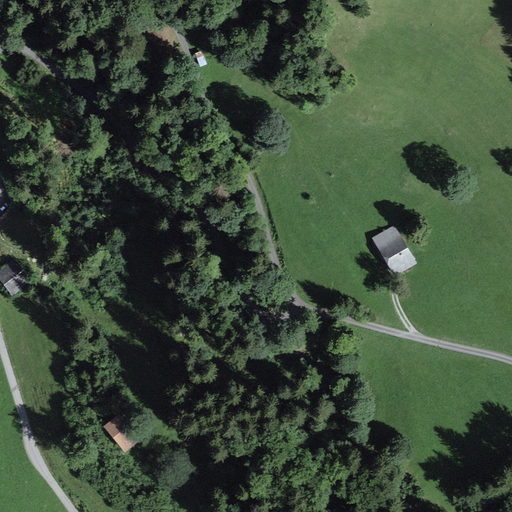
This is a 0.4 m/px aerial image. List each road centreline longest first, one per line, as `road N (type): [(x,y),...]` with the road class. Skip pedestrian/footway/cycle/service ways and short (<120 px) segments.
road 1 (unclassified): [(160,0),(276,238),(292,296),(292,310),(282,317),(143,135),(69,80),(0,50)]
road 2 (track): [(511,362),(292,310)]
road 3 (unclassified): [(0,351),(33,451),(74,511)]
